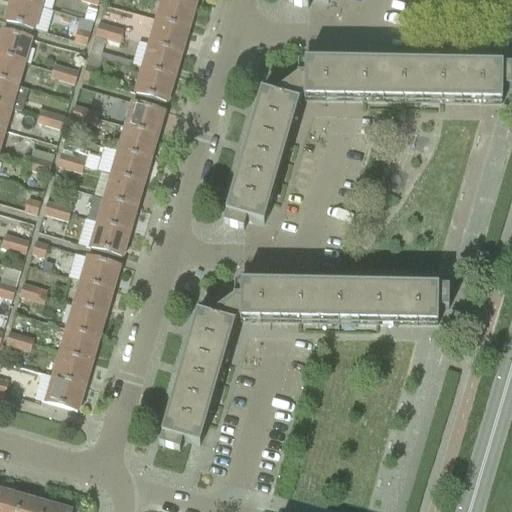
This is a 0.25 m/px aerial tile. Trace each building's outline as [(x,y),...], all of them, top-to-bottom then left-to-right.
[(12,0),(12,1),(39,8),(41,0),(12,0)] [(86,0),(85,5),(97,8),(99,1),(98,0),(86,0)] [(164,0),(157,24),(187,33),(194,9),(164,0)] [(163,0),(164,0),(194,9),(196,0),(163,0)] [(287,0),(286,5),(307,11),(310,1),(327,6),(329,0),(287,0)] [(39,8),(12,1),(6,24),(32,32),(39,8)] [(157,24),(150,49),(180,57),(187,33),(157,24)] [(96,33),(94,40),(106,43),(110,29),(98,25),(96,33)] [(110,29),(106,43),(119,47),(121,40),(123,33),(110,29)] [(77,32),(74,45),(85,48),(89,35),(77,32)] [(3,34),(0,43),(0,57),(23,65),(30,41),(3,34)] [(150,49),(143,73),(173,81),(180,57),(150,49)] [(0,57),(0,82),(16,87),(23,65),(0,57)] [(511,68),(304,65),(304,78),(299,78),(299,77),(297,77),(297,79),(278,93),(276,92),(276,94),(277,94),(275,99),(261,95),(224,227),(243,233),(246,223),(264,228),(299,106),(297,105),(304,101),(304,103),(501,106),(502,91),(511,90),(511,68)] [(52,73),(50,81),(62,84),(66,71),(54,67),(52,73)] [(82,81),(95,85),(99,72),(86,68),(82,81)] [(66,71),(62,84),(74,87),(76,80),(78,74),(66,71)] [(173,81),(143,73),(136,97),(166,106),(173,81)] [(0,82),(0,107),(10,110),(16,87),(0,82)] [(0,107),(0,132),(3,133),(10,110),(0,107)] [(130,107),(123,131),(156,140),(163,116),(130,107)] [(72,116),(70,123),(82,126),(87,112),(74,108),(72,116)] [(87,112),(82,126),(95,130),(97,123),(99,116),(87,112)] [(39,119),(37,127),(49,130),(52,116),(41,113),(39,119)] [(52,116),(49,130),(61,133),(63,126),(64,119),(52,116)] [(123,131),(116,155),(149,164),(156,140),(123,131)] [(116,155),(110,179),(142,188),(149,164),(116,155)] [(58,164),(57,169),(69,173),(72,160),(60,157),(58,163),(58,164)] [(26,164),(23,172),(24,172),(36,176),(39,162),(28,159),(27,158),(26,164)] [(72,160),(69,173),(81,176),(83,170),(85,164),(72,160)] [(39,162),(36,176),(47,179),(49,171),(51,165),(39,162)] [(110,179),(103,203),(135,212),(142,188),(110,179)] [(27,203),(24,215),(25,215),(36,219),(39,207),(30,204),(29,204),(27,203)] [(103,203),(96,227),(128,236),(135,212),(103,203)] [(44,212),(42,218),(55,221),(59,208),(47,204),(46,204),(44,211),(44,212)] [(59,208),(55,221),(67,225),(69,218),(71,211),(59,208)] [(128,236),(96,227),(89,251),(121,260),(128,236)] [(3,243),(1,251),(13,255),(17,241),(5,238),(3,243)] [(17,241),(13,255),(24,257),(25,258),(27,250),(28,244),(17,241)] [(35,244),(31,258),(43,261),(47,248),(35,244)] [(85,260),(78,285),(112,294),(119,270),(85,260)] [(4,270),(2,280),(17,284),(19,274),(4,270)] [(78,285),(71,308),(105,318),(112,294),(78,285)] [(21,294),(19,301),(31,304),(36,290),(23,286),(21,294)] [(239,324),(437,328),(438,312),(449,313),(449,291),(240,286),(240,300),(234,300),(234,298),(233,298),(233,301),(215,315),(212,314),(212,315),(213,316),(212,321),(197,316),(159,449),(179,454),(182,444),(200,449),(234,327),(232,326),(239,321),(239,324)] [(3,287),(0,298),(0,300),(11,303),(13,296),(15,290),(3,287)] [(36,290),(31,304),(44,308),(46,301),(48,293),(36,290)] [(71,308),(65,332),(98,342),(105,318),(71,308)] [(65,332),(58,356),(91,366),(98,342),(65,332)] [(7,341),(5,348),(18,352),(22,337),(9,334),(7,341)] [(22,337),(18,352),(30,355),(32,349),(34,341),(22,337)] [(53,380),(84,389),(91,366),(58,356),(51,379),(53,380)] [(42,377),(35,401),(46,404),(47,405),(77,414),(84,389),(53,380),(51,379),(42,377)] [(0,395),(5,397),(8,385),(0,383),(0,395)] [(0,511),(18,511),(22,500),(0,493),(0,511)] [(18,511),(44,511),(46,507),(22,500),(18,511)]
